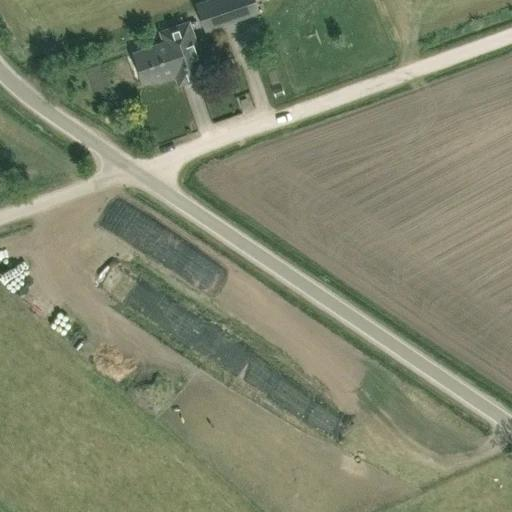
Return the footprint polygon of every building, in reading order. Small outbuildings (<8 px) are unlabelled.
[(259,10),(255,0),(209,0),(198,4),(206,29),(259,10)] [(161,31),(165,42),(134,52),(145,82),(158,78),(159,79),(176,73),(180,84),(207,74),(189,22),(161,31)] [(127,90),(125,61),(97,63),(98,92),(127,90)] [(21,256),(2,273),(14,286),(33,269),(21,256)] [(130,280),(109,297),(127,319),(148,303),(130,280)] [(256,391),(273,368),(240,344),(223,366),(256,391)]
